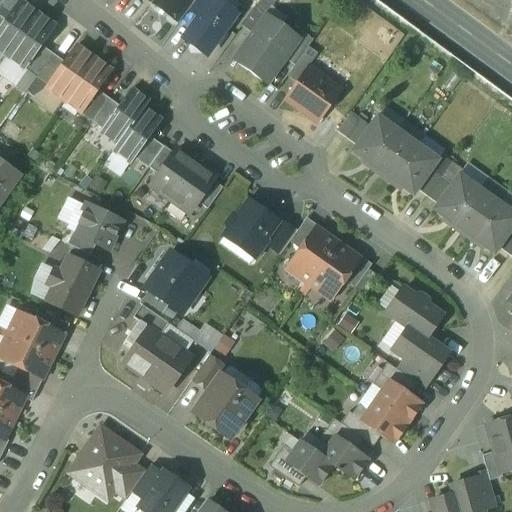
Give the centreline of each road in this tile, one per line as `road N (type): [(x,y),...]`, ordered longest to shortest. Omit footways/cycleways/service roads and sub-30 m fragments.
road 1 (residential): [(326,197),(468,297),(486,352)]
road 2 (residential): [(279,511),(134,409),(86,398)]
road 3 (residential): [(486,352),(475,388),(425,457),(385,502),(365,511)]
road 4 (residential): [(187,96),(191,125),(282,193),(326,197)]
road 5 (residential): [(326,197),(311,164),(222,94),(187,96)]
road 6 (residential): [(63,0),(187,96)]
road 7 (residential): [(86,398),(11,511)]
road 8 (residential): [(118,282),(76,364),(86,398)]
